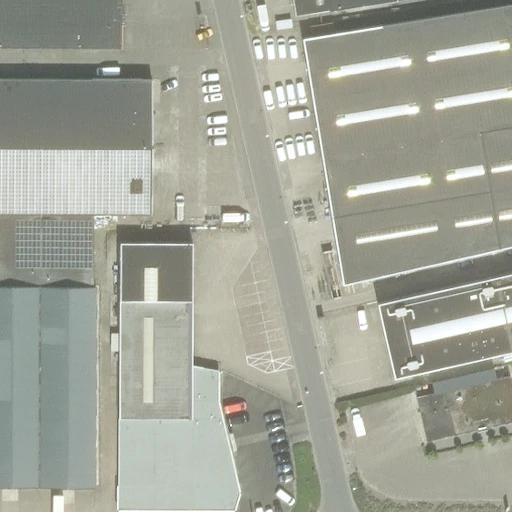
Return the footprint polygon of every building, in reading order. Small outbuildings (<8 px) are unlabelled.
[(0,0),(0,48),(121,49),(121,0),(0,0)] [(292,0),(295,15),(328,10),(392,0),(292,0)] [(511,5),(302,39),(342,285),(511,246),(511,5)] [(93,287),(93,258),(93,215),(151,216),(151,80),(0,79),(0,486),(94,487),(95,288),(95,287),(93,287)] [(217,372),(192,372),(192,244),(120,243),(118,419),(118,510),(234,510),(239,493),(217,401),(217,372)] [(511,351),(511,273),(377,303),(393,378),(511,351)] [(479,427),(511,420),(511,388),(509,377),(416,397),(426,439),(479,427)]
